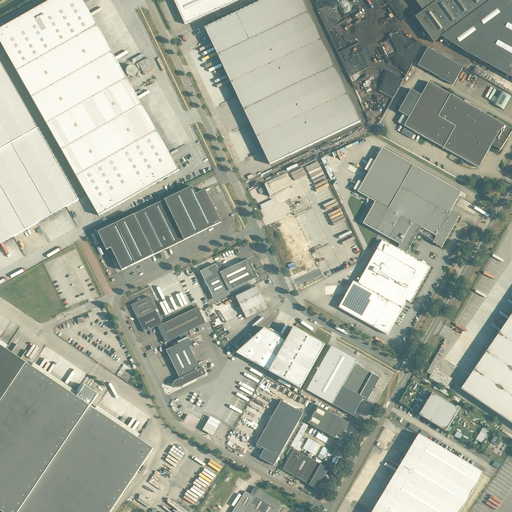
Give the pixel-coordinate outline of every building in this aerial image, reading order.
[(0,41),(12,63),(92,17),(82,0),(51,0),(0,29),(0,41)] [(173,0),(185,24),(238,0),(173,0)] [(237,96),(328,53),(302,0),(264,0),(205,28),(237,96)] [(511,0),(414,0),(423,12),(415,18),(433,42),(441,36),(465,52),(511,78),(511,0)] [(12,63),(30,93),(110,48),(92,17),(12,63)] [(110,48),(30,93),(47,124),(127,78),(110,48)] [(463,67),(428,48),(418,65),(453,85),(463,67)] [(328,53),(237,96),(270,165),(360,122),(328,53)] [(0,150),(13,143),(38,129),(0,61),(0,150)] [(125,74),(133,76),(136,67),(127,65),(125,74)] [(144,109),(127,78),(47,124),(64,154),(144,109)] [(398,112),(409,118),(404,126),(479,168),(492,145),(500,150),(499,151),(507,139),(508,137),(511,131),(511,129),(503,124),(429,82),(421,95),(411,89),(398,112)] [(509,94),(499,89),(492,102),(501,107),(509,94)] [(82,185),(162,140),(144,109),(64,154),(82,185)] [(404,127),(401,133),(411,138),(414,133),(404,127)] [(13,143),(54,214),(79,200),(38,129),(13,143)] [(179,170),(162,140),(82,185),(99,216),(179,170)] [(0,150),(0,171),(31,227),(54,214),(13,143),(0,150)] [(353,281),(339,308),(363,321),(387,334),(406,300),(410,302),(419,286),(430,267),(425,264),(426,263),(427,263),(422,260),(422,261),(422,262),(406,254),(407,251),(409,248),(415,238),(417,233),(427,239),(429,240),(433,242),(433,243),(441,248),(454,224),(456,225),(457,223),(455,222),(459,217),(450,212),(454,204),(461,192),(413,165),(382,148),(375,161),(369,172),(363,183),(358,192),(375,202),(363,223),(363,224),(399,244),(397,248),(382,240),(358,284),(353,281)] [(0,227),(7,240),(31,227),(0,171),(0,227)] [(192,186),(165,200),(184,240),(221,223),(205,190),(196,194),(192,186)] [(329,193),(273,220),(289,252),(290,252),(292,255),(295,253),(296,254),(347,230),(329,193)] [(149,257),(184,240),(165,200),(130,217),(149,257)] [(122,270),(149,257),(130,217),(98,232),(107,250),(111,248),(122,270)] [(200,271),(202,276),(216,302),(230,295),(229,291),(258,278),(249,259),(220,273),(215,264),(200,271)] [(257,286),(253,288),(236,297),(244,313),(246,318),(268,308),(265,303),(265,302),(257,286)] [(157,326),(159,330),(169,326),(167,322),(163,324),(149,296),(131,305),(144,332),(157,326)] [(169,326),(159,330),(165,343),(170,340),(206,323),(198,307),(167,322),(169,326)] [(511,314),(461,389),(511,423),(511,314)] [(294,327),(286,340),(264,328),(236,353),(300,389),(325,345),(294,327)] [(166,350),(173,364),(193,354),(189,346),(192,345),(189,339),(166,350)] [(2,511),(0,510),(0,401),(26,363),(0,344),(0,511),(2,511)] [(321,400),(346,356),(331,348),(306,392),(321,400)] [(175,381),(173,384),(173,385),(172,386),(173,387),(174,387),(175,388),(178,388),(181,387),(206,374),(203,367),(200,369),(193,354),(173,364),(180,378),(177,380),(175,381)] [(356,362),(346,356),(321,400),(352,418),(363,399),(367,402),(372,392),(372,393),(373,392),(372,392),(374,389),(379,379),(354,365),(355,364),(356,362)] [(0,401),(0,510),(2,511),(110,511),(153,448),(90,406),(98,394),(85,385),(77,397),(26,363),(0,401)] [(419,415),(446,431),(459,409),(432,393),(419,415)] [(303,413),(281,401),(256,445),(264,449),(259,458),(274,466),(303,413)] [(314,403),(304,421),(308,423),(335,438),(336,436),(340,439),(342,436),(349,423),(327,410),(319,406),(318,405),(314,403)] [(295,438),(290,446),(295,448),(299,441),(308,425),(304,423),(295,438)] [(408,427),(417,432),(419,428),(411,423),(408,427)] [(482,428),(476,439),(481,442),(488,431),(482,428)] [(329,438),(318,433),(316,437),(326,443),(329,438)] [(372,511),(459,511),(483,473),(419,434),(372,511)] [(495,435),(491,442),(498,446),(502,440),(495,435)] [(307,441),(303,448),(307,451),(312,454),(318,443),(308,438),(307,441)] [(329,469),(294,450),(290,447),(286,454),(290,456),(283,470),(309,485),(310,486),(310,485),(316,489),(317,490),(318,488),(317,488),(321,482),(322,481),(324,478),(323,478),(324,476),(327,470),(328,470),(329,469)] [(324,447),(318,457),(322,460),(328,449),(324,447)] [(159,491),(147,484),(145,488),(148,489),(147,491),(151,493),(149,496),(155,499),(159,491)] [(278,511),(283,505),(259,490),(254,498),(245,493),(232,511),(278,511)]
